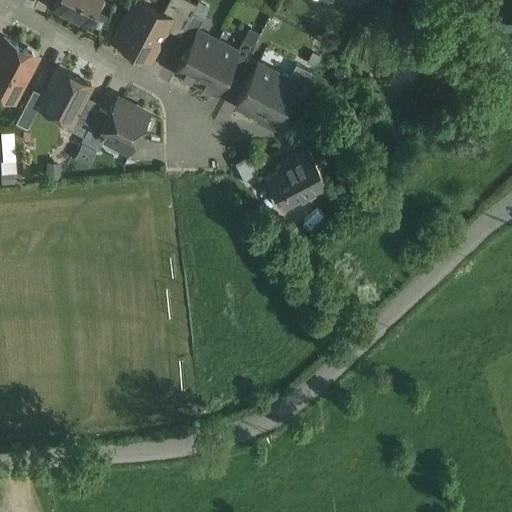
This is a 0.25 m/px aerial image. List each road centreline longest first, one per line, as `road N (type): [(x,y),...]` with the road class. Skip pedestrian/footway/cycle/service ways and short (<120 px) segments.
road 1 (residential): [(0,465),(215,444),(281,416),(511,216)]
road 2 (residential): [(194,146),(169,94),(0,4)]
